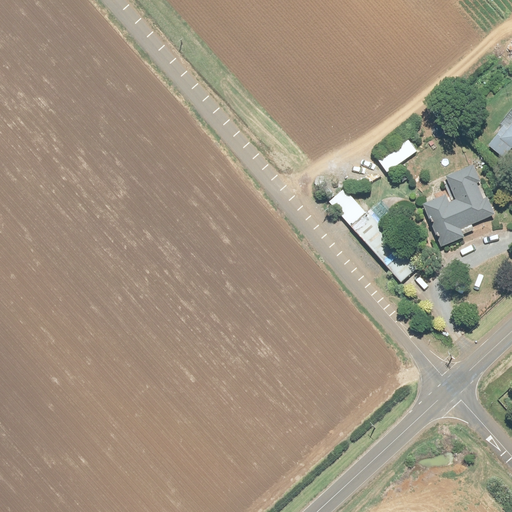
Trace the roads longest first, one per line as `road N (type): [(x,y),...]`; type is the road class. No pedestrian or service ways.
road 1 (unclassified): [(109,0),(451,388)]
road 2 (tertiary): [(316,511),(451,388)]
